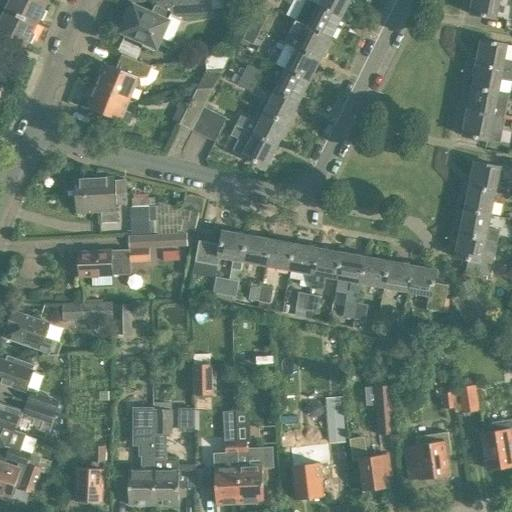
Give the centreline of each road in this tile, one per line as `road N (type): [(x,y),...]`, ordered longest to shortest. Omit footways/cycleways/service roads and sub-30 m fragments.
road 1 (residential): [(33,135),(287,197),(303,194),(317,182),(404,0)]
road 2 (residential): [(33,135),(90,0)]
